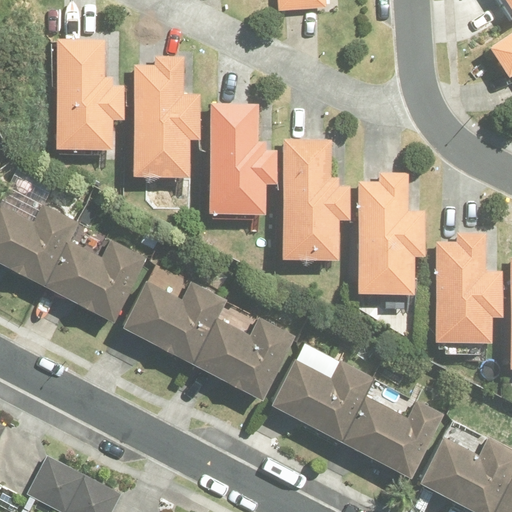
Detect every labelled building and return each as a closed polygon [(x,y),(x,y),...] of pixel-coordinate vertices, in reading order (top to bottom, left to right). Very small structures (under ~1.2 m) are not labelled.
[(326,0),(277,0),(279,8),(327,5),(326,0)] [(511,0),(500,0),(510,16),(511,14),(511,0)] [(511,28),(488,44),(508,73),(511,72),(511,28)] [(57,37),(54,146),(112,148),(113,115),(124,116),(125,83),(112,82),(113,75),(105,75),(106,38),(57,37)] [(134,64),(131,173),(188,175),(189,135),(199,135),(199,91),(182,91),(183,55),(155,54),(155,64),(134,64)] [(258,139),(259,103),(210,102),(206,210),(264,212),(265,180),(277,180),(278,146),(266,146),(266,139),(258,139)] [(330,175),(331,140),(283,139),(281,256),(338,257),(339,216),(350,216),(351,184),(337,184),(337,175),(330,175)] [(407,208),(408,172),(380,171),(380,181),(359,180),(356,290),(412,291),(413,252),(424,252),(425,209),(407,208)] [(0,261),(42,284),(66,238),(74,220),(41,202),(31,220),(0,203),(0,261)] [(437,241),(435,339),(490,340),(491,313),(503,314),(503,270),(485,269),(486,233),(459,232),(459,241),(437,241)] [(66,238),(42,284),(112,320),(146,256),(109,237),(101,256),(66,238)] [(191,363),(217,317),(226,298),(190,280),(180,298),(146,280),(122,325),(191,363)] [(217,317),(191,363),(261,399),(294,336),(257,316),(248,333),(217,317)] [(340,441),(363,395),(373,376),(339,359),(330,377),(294,358),(269,404),(340,441)] [(363,395),(340,441),(409,478),(443,412),(417,398),(407,418),(363,395)] [(476,511),(491,511),(511,473),(511,470),(511,448),(488,435),(478,454),(442,435),(418,481),(476,511)] [(47,455),(26,493),(61,511),(63,511),(83,474),(47,455)] [(511,511),(511,473),(491,511),(511,511)] [(83,474),(63,511),(111,511),(121,494),(83,474)]
